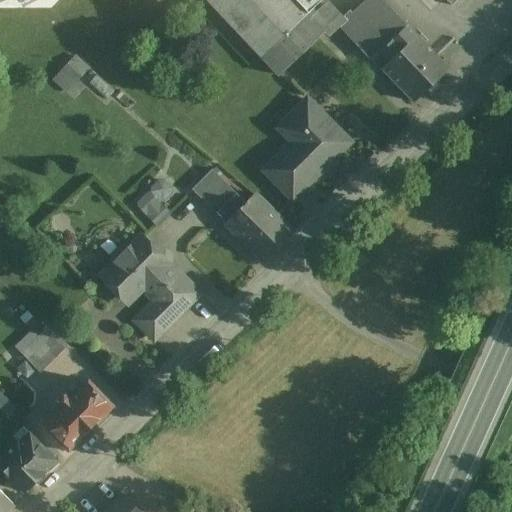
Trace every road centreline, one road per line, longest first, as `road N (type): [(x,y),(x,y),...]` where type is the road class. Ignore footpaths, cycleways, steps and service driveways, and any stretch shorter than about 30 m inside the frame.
road 1 (residential): [(511,45),(37,511)]
road 2 (primary): [(429,511),(511,329)]
